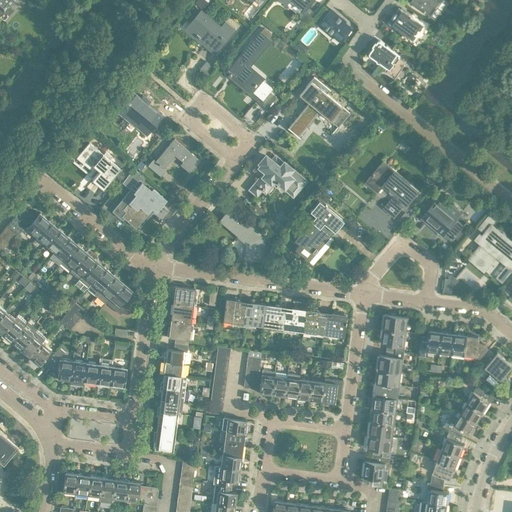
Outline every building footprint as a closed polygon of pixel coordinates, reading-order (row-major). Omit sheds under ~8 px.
[(0,0),(0,8),(3,11),(8,6),(10,8),(16,1),(13,0),(0,0)] [(196,0),(195,2),(203,9),(210,0),(196,0)] [(254,0),(252,4),(258,9),(265,0),(254,0)] [(279,0),(286,6),(290,0),(291,0),(304,11),(313,0),(279,0)] [(409,0),(430,16),(441,0),(444,0),(445,0),(409,0)] [(330,9),(317,24),(332,37),(333,36),(340,41),(351,28),(341,20),(342,19),(330,9)] [(424,25),(411,16),(401,9),(397,14),(396,14),(397,15),(394,18),(394,17),(393,18),(394,18),(390,23),(413,40),(417,35),(418,35),(419,34),(420,34),(420,33),(420,32),(420,31),(420,30),(424,25)] [(215,23),(200,11),(186,27),(195,34),(195,35),(198,38),(199,37),(205,42),(203,45),(205,46),(207,44),(216,52),(235,29),(225,21),(219,28),(214,24),(215,23)] [(59,15),(54,21),(59,26),(64,20),(59,15)] [(259,31),(226,71),(230,74),(227,77),(228,78),(232,73),(241,81),(240,82),(250,91),(251,90),(262,99),(269,91),(272,88),(261,79),(261,78),(247,66),(269,39),(267,37),(269,34),(263,29),(261,32),(259,31)] [(308,48),(298,39),(294,43),(304,52),(308,48)] [(373,47),(369,54),(377,60),(377,61),(378,62),(380,62),(387,67),(383,72),(394,80),(397,76),(401,70),(405,65),(404,64),(409,57),(410,58),(413,54),(395,41),(390,47),(379,39),(378,41),(377,42),(376,42),(373,46),(374,47),(373,47)] [(283,68),(291,59),(283,52),(275,61),(283,68)] [(205,60),(201,68),(209,73),(214,65),(205,60)] [(349,112),(326,92),(329,89),(313,76),(299,94),(309,103),(288,127),(287,127),(300,138),(321,113),(337,126),(349,112)] [(262,99),(259,103),(266,109),(276,97),(269,91),(262,99)] [(147,135),(162,116),(146,103),(149,100),(142,95),(140,98),(134,93),(128,101),(125,99),(116,110),(125,117),(129,112),(134,117),(130,121),(147,135)] [(119,103),(123,99),(117,94),(114,98),(119,103)] [(245,102),(243,108),(249,110),(252,104),(245,102)] [(353,127),(360,133),(363,128),(367,123),(361,119),(357,123),(353,127)] [(158,138),(162,133),(155,128),(152,133),(158,138)] [(190,173),(200,160),(191,153),(193,151),(192,150),(190,152),(174,138),(155,161),(153,159),(148,165),(160,176),(166,170),(163,167),(171,157),(172,158),(175,155),(182,161),(180,165),(190,173)] [(120,168),(109,159),(112,156),(105,151),(103,154),(89,142),(77,156),(92,168),(94,166),(99,170),(93,178),(103,187),(120,168)] [(260,164),(255,170),(256,170),(259,173),(262,175),(250,189),(256,194),(261,189),(263,191),(264,190),(265,191),(275,180),(276,181),(278,183),(284,188),(288,182),(297,190),(298,189),(305,180),(292,169),(290,167),(289,166),(289,167),(286,164),(287,164),(286,163),(285,163),(284,162),(283,163),(275,156),(271,160),(265,155),(265,156),(264,156),(263,157),(264,157),(264,158),(261,161),(260,161),(259,162),(260,162),(259,163),(260,164)] [(140,160),(135,166),(140,170),(145,164),(140,160)] [(378,167),(366,182),(378,191),(383,184),(395,194),(384,208),(394,216),(405,203),(407,204),(419,190),(392,167),(386,174),(378,167)] [(134,168),(123,181),(130,186),(137,177),(139,178),(142,180),(144,177),(134,168)] [(446,176),(435,189),(441,194),(452,181),(446,176)] [(341,188),(333,181),(327,188),(336,195),(341,188)] [(147,190),(141,185),(135,191),(137,193),(131,201),(130,200),(123,209),(127,212),(123,217),(136,227),(139,223),(137,221),(151,205),(156,209),(164,199),(153,189),(150,192),(148,191),(150,190),(148,188),(147,190)] [(167,191),(170,196),(179,193),(177,187),(167,191)] [(317,193),(327,201),(330,197),(321,189),(317,193)] [(429,209),(423,216),(444,233),(452,240),(455,237),(458,239),(470,226),(466,222),(463,225),(456,219),(461,213),(444,199),(439,205),(435,202),(429,209)] [(296,241),(300,244),(296,249),(308,259),(313,253),(314,253),(328,235),(328,236),(342,219),(329,208),(327,206),(327,207),(319,200),(310,211),(316,216),(296,241)] [(22,207),(18,211),(28,220),(32,215),(22,207)] [(267,262),(269,245),(264,244),(265,237),(260,233),(261,232),(258,230),(258,231),(230,208),(219,220),(238,235),(237,236),(245,243),(243,256),(253,257),(253,260),(267,262)] [(18,211),(14,216),(24,224),(28,220),(18,211)] [(36,235),(49,220),(39,212),(35,218),(32,215),(28,220),(24,224),(23,225),(36,235)] [(491,212),(478,227),(485,233),(492,225),(497,218),(491,212)] [(14,216),(11,220),(21,229),(23,225),(24,224),(14,216)] [(11,220),(7,225),(17,233),(21,229),(11,220)] [(58,228),(49,220),(36,235),(46,243),(58,228)] [(7,225),(3,230),(13,238),(17,233),(7,225)] [(483,242),(470,258),(482,269),(494,254),(496,256),(511,268),(511,241),(492,225),(485,233),(479,239),(483,242)] [(68,236),(58,228),(46,243),(55,251),(68,236)] [(3,230),(0,233),(0,235),(9,243),(13,238),(3,230)] [(0,235),(0,242),(5,247),(9,243),(0,235)] [(77,243),(68,236),(55,251),(50,257),(59,264),(60,263),(77,243)] [(70,271),(86,251),(77,243),(60,263),(70,271)] [(79,278),(95,259),(86,251),(70,271),(76,276),(79,278)] [(104,267),(95,259),(79,278),(88,286),(104,267)] [(113,274),(104,267),(88,286),(86,287),(96,295),(113,274)] [(123,282),(113,274),(96,295),(105,303),(106,302),(123,282)] [(24,287),(28,283),(29,281),(23,276),(18,281),(24,287)] [(445,278),(443,292),(451,293),(452,287),(458,280),(445,278)] [(44,282),(40,287),(45,291),(49,286),(44,282)] [(128,294),(129,294),(132,290),(123,282),(106,302),(120,313),(121,312),(124,312),(129,313),(130,302),(133,298),(128,294)] [(175,286),(173,298),(173,302),(193,305),(195,288),(175,286)] [(208,304),(215,305),(217,291),(210,290),(208,304)] [(47,298),(43,303),(46,305),(52,310),(56,306),(57,305),(48,297),(47,298)] [(223,320),(243,323),(246,305),(240,304),(240,300),(226,298),(223,320)] [(75,302),(71,307),(81,315),(85,310),(75,302)] [(193,305),(173,302),(171,320),(190,322),(193,305)] [(252,305),(246,305),(243,323),(263,325),(266,304),(252,302),(252,305)] [(280,306),(266,304),(263,325),(283,328),(285,310),(279,309),(280,306)] [(81,315),(71,307),(67,311),(77,320),(81,315)] [(291,310),(285,310),(283,328),(303,331),(306,309),(292,307),(291,310)] [(319,311),(306,309),(303,331),(323,333),(325,315),(319,314),(319,311)] [(0,332),(1,333),(14,318),(5,310),(0,316),(0,332)] [(77,320),(67,311),(63,316),(73,324),(77,320)] [(331,316),(325,315),(323,333),(343,336),(344,324),(345,324),(346,320),(345,320),(346,314),(331,312),(331,316)] [(385,313),(383,328),(405,331),(406,322),(408,323),(409,317),(385,313)] [(11,341),(23,326),(26,322),(17,314),(14,318),(1,333),(11,341)] [(73,324),(63,316),(60,321),(70,329),(73,324)] [(190,322),(171,320),(168,336),(175,337),(175,343),(187,345),(190,322)] [(23,326),(11,341),(20,349),(32,334),(23,326)] [(405,331),(383,328),(381,343),(390,344),(389,350),(404,352),(406,340),(403,339),(405,331)] [(29,357),(42,341),(45,337),(36,330),(32,334),(20,349),(29,357)] [(440,351),(442,332),(429,330),(428,337),(422,336),(419,355),(427,356),(427,350),(440,351)] [(455,334),(442,332),(440,351),(452,353),(455,334)] [(467,335),(455,334),(452,353),(465,354),(467,335)] [(480,337),(467,335),(465,354),(476,356),(476,357),(480,360),(489,349),(482,343),(479,343),(480,337)] [(116,340),(115,347),(125,349),(126,342),(116,340)] [(42,341),(29,357),(38,365),(51,349),(42,341)] [(167,348),(165,361),(184,363),(185,351),(187,351),(187,345),(175,343),(174,349),(167,348)] [(217,346),(217,352),(229,354),(230,347),(217,346)] [(495,354),(489,349),(480,360),(486,365),(485,367),(501,380),(511,367),(511,364),(497,352),(495,354)] [(261,351),(248,350),(247,356),(260,358),(261,351)] [(404,352),(389,350),(388,356),(379,354),(378,369),(399,372),(400,363),(403,364),(404,352)] [(57,378),(71,380),(74,360),(59,358),(53,353),(45,363),(57,373),(57,378)] [(86,362),(74,360),(71,380),(84,382),(86,362)] [(184,363),(165,361),(163,374),(182,376),(184,363)] [(99,363),(86,362),(84,382),(97,383),(99,363)] [(112,365),(99,363),(97,383),(110,385),(112,365)] [(126,367),(112,365),(110,385),(123,387),(126,367)] [(399,372),(378,369),(376,382),(398,385),(399,372)] [(259,393),(271,394),(274,375),(262,373),(259,393)] [(297,398),(299,378),(300,375),(287,373),(287,376),(284,396),(297,398)] [(182,376),(163,374),(162,386),(180,388),(182,376)] [(287,376),(274,375),(271,394),(284,396),(287,376)] [(325,377),(324,381),(321,401),(334,402),(335,397),(340,397),(342,380),(325,377)] [(312,380),(299,378),(297,398),(309,399),(312,380)] [(257,382),(244,380),(243,387),(256,388),(257,382)] [(324,381),(312,380),(309,399),(321,401),(324,381)] [(398,385),(376,382),(374,395),(396,398),(398,385)] [(477,385),(467,401),(483,411),(490,401),(486,398),(489,393),(477,385)] [(184,389),(180,388),(162,386),(160,398),(182,401),(184,389)] [(396,398),(374,395),(372,408),(394,411),(396,398)] [(181,414),(182,401),(160,398),(159,411),(177,413),(181,414)] [(483,411),(467,401),(460,412),(477,423),(483,411)] [(394,411),(372,408),(371,421),(392,424),(394,411)] [(177,413),(159,411),(157,424),(175,426),(177,413)] [(477,423),(460,412),(449,430),(462,436),(465,431),(470,433),(477,423)] [(246,420),(227,417),(223,417),(221,429),(225,430),(245,432),(246,420)] [(392,424),(371,421),(369,434),(391,436),(392,424)] [(175,426),(157,424),(155,436),(174,438),(175,426)] [(0,511),(0,460),(3,463),(8,456),(17,446),(6,435),(0,429),(0,511)] [(243,444),(245,432),(225,430),(221,429),(220,429),(218,441),(224,442),(243,444)] [(462,436),(449,430),(442,449),(460,456),(465,444),(460,442),(462,436)] [(391,436),(369,434),(367,448),(376,449),(375,455),(390,457),(392,445),(390,445),(391,436)] [(174,438),(155,436),(154,448),(172,451),(174,438)] [(243,444),(224,442),(222,454),(242,456),(243,444)] [(460,456),(442,449),(437,461),(455,468),(460,456)] [(242,456),(222,454),(220,466),(240,468),(242,456)] [(390,457),(375,455),(375,461),(366,460),(364,476),(371,477),(371,482),(383,484),(385,468),(389,468),(390,457)] [(182,460),(181,467),(194,468),(195,462),(182,460)] [(455,468),(437,461),(432,474),(431,482),(444,484),(445,479),(445,477),(451,479),(455,468)] [(240,468),(220,466),(218,484),(231,486),(232,480),(239,480),(240,468)] [(62,491),(74,493),(77,473),(65,472),(62,491)] [(90,475),(77,473),(74,493),(87,494),(90,475)] [(102,477),(90,475),(87,494),(99,496),(102,477)] [(115,478),(102,477),(99,496),(112,498),(115,478)] [(127,480),(115,478),(112,498),(124,499),(127,480)] [(140,482),(127,480),(124,499),(137,501),(143,502),(144,498),(145,492),(146,485),(139,485),(140,482)] [(444,484),(431,482),(428,482),(427,489),(430,489),(428,502),(448,505),(449,491),(443,490),(444,484)] [(235,505),(237,493),(231,492),(231,486),(218,484),(215,484),(212,502),(216,502),(235,505)] [(158,487),(146,485),(145,492),(158,494),(158,487)] [(402,489),(390,487),(389,494),(402,496),(402,489)] [(275,499),(273,511),(285,511),(287,501),(275,499)] [(298,511),(300,502),(287,501),(285,511),(298,511)] [(446,511),(448,505),(428,502),(422,501),(420,511),(446,511)] [(234,511),(235,505),(216,502),(214,511),(234,511)] [(311,511),(313,504),(300,502),(298,511),(311,511)]
